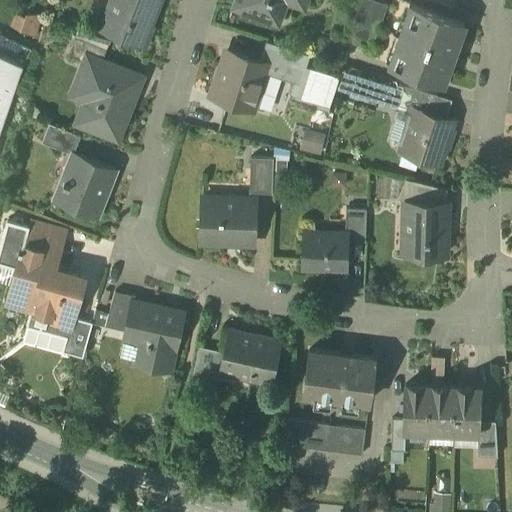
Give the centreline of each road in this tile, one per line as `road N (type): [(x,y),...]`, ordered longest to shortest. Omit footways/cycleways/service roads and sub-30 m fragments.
road 1 (residential): [(200,0),(155,158),(144,224),(154,253),(252,296),(380,319),(464,317)]
road 2 (residential): [(496,0),(492,283),(464,317)]
road 3 (tertiary): [(0,435),(198,511)]
